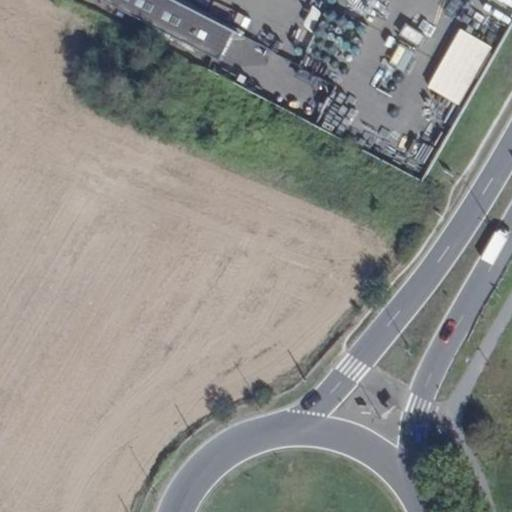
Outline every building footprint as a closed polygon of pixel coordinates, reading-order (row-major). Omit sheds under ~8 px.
[(171,15),(136,0),(124,29),(159,44),(171,15)] [(428,91),(462,105),(488,44),(455,29),(428,91)] [(316,77),(286,60),(263,102),(294,118),(315,78),(316,77)] [(343,93),(315,78),(294,118),(322,133),(343,93)] [(371,107),(343,93),(322,133),(350,147),(371,107)]
